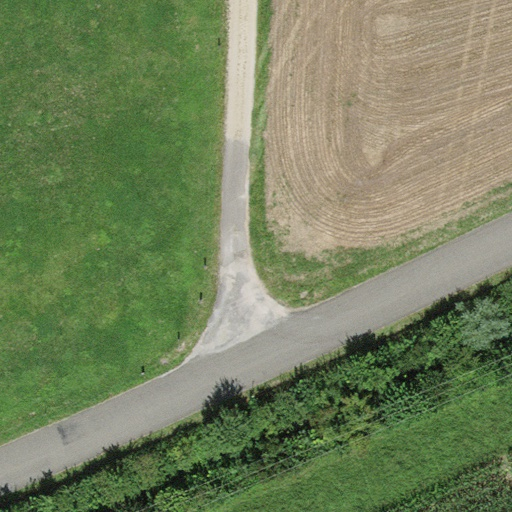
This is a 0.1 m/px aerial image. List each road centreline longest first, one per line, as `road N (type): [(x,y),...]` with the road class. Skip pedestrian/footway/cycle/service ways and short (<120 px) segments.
road 1 (unclassified): [(0,467),(511,237)]
road 2 (track): [(234,366),(231,0)]
